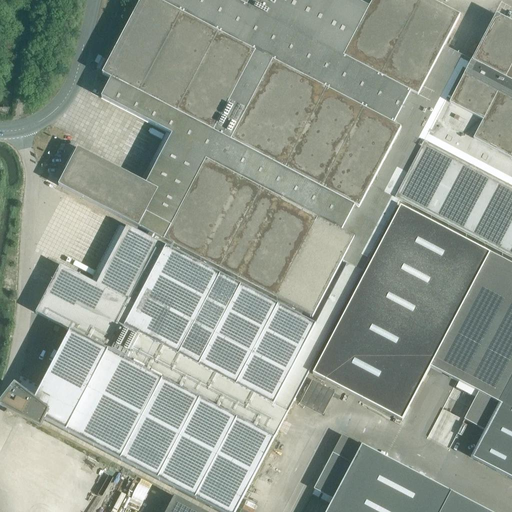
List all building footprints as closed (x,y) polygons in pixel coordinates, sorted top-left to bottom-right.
[(362,272),(399,202),(395,199),(446,102),(449,104),(471,61),(444,47),(460,17),(428,0),(373,0),(372,4),(364,0),(141,0),(102,75),(111,79),(101,98),(167,133),(142,182),(78,149),(59,186),(312,319),(342,262),(347,264),(361,272),(362,272)] [(511,23),(496,15),(471,61),(449,104),(446,102),(395,199),(399,202),(511,260),(511,23)] [(400,207),(312,374),(402,421),(428,371),(490,254),(400,207)] [(34,400),(28,412),(46,421),(219,511),(235,511),(361,272),(347,264),(315,325),(154,240),(156,237),(147,232),(145,236),(127,226),(126,229),(97,285),(91,282),(60,266),(47,292),(35,313),(70,332),(41,387),(34,400)] [(511,378),(471,457),(511,479),(511,378)] [(0,408),(41,432),(46,421),(50,413),(34,400),(17,387),(16,387),(3,404),(0,407),(0,408)] [(488,511),(342,436),(314,490),(333,500),(327,511),(488,511)] [(203,511),(174,496),(165,511),(203,511)]
